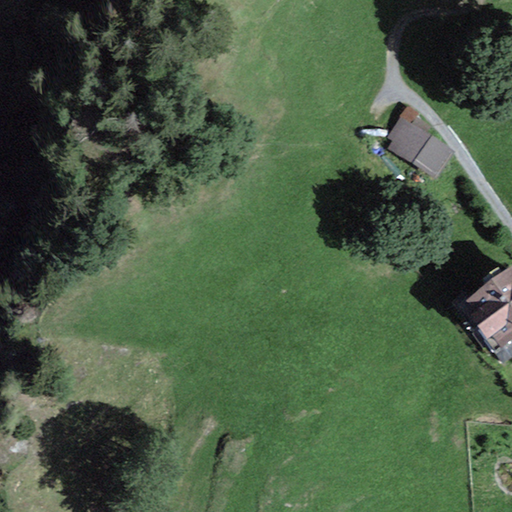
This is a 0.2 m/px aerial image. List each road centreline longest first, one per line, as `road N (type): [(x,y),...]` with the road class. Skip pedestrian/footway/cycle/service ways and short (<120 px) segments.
road 1 (residential): [(511,205),(444,99),(414,73)]
road 2 (track): [(414,73),(420,24),(452,6),(488,0)]
